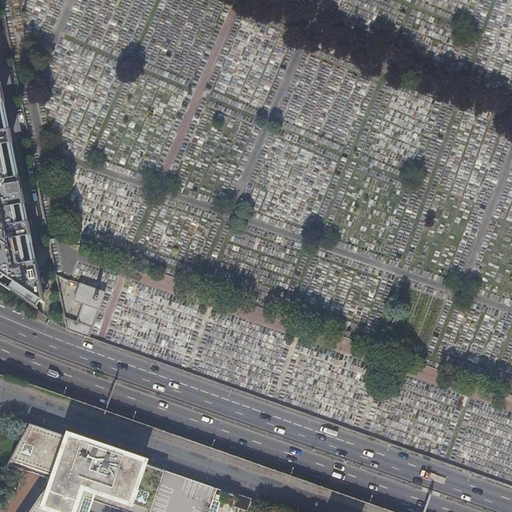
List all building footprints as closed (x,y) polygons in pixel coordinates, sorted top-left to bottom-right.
[(0,284),(17,295),(22,288),(40,301),(30,247),(0,97),(0,284)] [(55,274),(59,291),(64,290),(60,276),(55,274)] [(66,328),(90,337),(105,292),(80,283),(74,300),(83,303),(76,322),(64,317),(66,328)] [(34,427),(28,425),(7,465),(30,473),(38,476),(49,479),(26,511),(88,511),(89,509),(96,511),(232,511),(234,507),(238,496),(54,433),(50,432),(34,427)] [(241,497),(238,496),(234,507),(247,511),(248,511),(249,510),(252,501),(241,497)]
